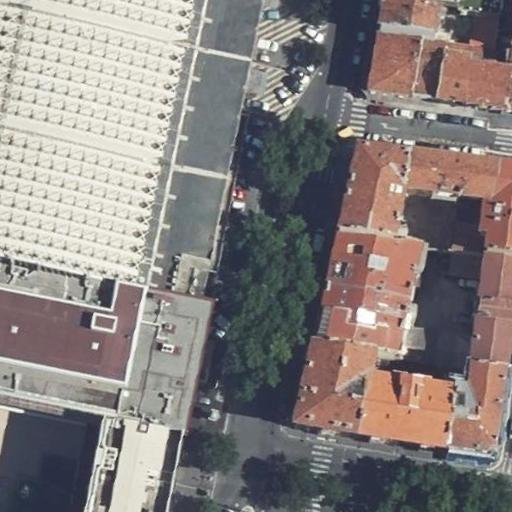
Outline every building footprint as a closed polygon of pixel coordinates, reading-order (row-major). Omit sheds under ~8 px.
[(0,0),(0,407),(115,431),(181,444),(209,311),(201,309),(263,0),(0,0)] [(441,0),(386,0),(379,38),(433,45),(441,0)] [(499,53),(506,0),(454,0),(454,2),(460,12),(476,14),(470,50),(499,53)] [(405,100),(435,104),(445,46),(433,45),(379,38),(369,95),(405,100)] [(445,46),(435,104),(457,108),(503,114),(511,57),(511,55),(499,53),(470,50),(445,46)] [(511,57),(503,114),(511,115),(511,57)] [(348,186),(338,237),(390,245),(401,194),(407,160),(355,153),(348,186)] [(494,206),(499,173),(471,169),(407,160),(401,194),(456,201),(494,206)] [(511,174),(499,173),(494,206),(456,201),(448,253),(453,254),(487,260),(511,263),(511,174)] [(390,245),(338,237),(333,262),(326,295),(407,306),(418,249),(390,245)] [(487,260),(453,254),(451,275),(483,279),(487,260)] [(469,373),(504,378),(509,344),(511,323),(511,263),(487,260),(483,279),(474,340),(469,373)] [(407,306),(326,295),(323,306),(314,351),(374,360),(395,363),(403,329),(407,306)] [(403,329),(395,363),(469,373),(474,340),(403,329)] [(297,431),(359,441),(369,385),(374,360),(314,351),(306,390),(297,431)] [(453,398),(444,454),(493,462),(495,449),(503,387),(504,378),(469,373),(464,399),(453,398)] [(369,385),(359,441),(402,447),(444,454),(453,398),(369,385)] [(167,511),(181,444),(115,431),(93,511),(167,511)]
